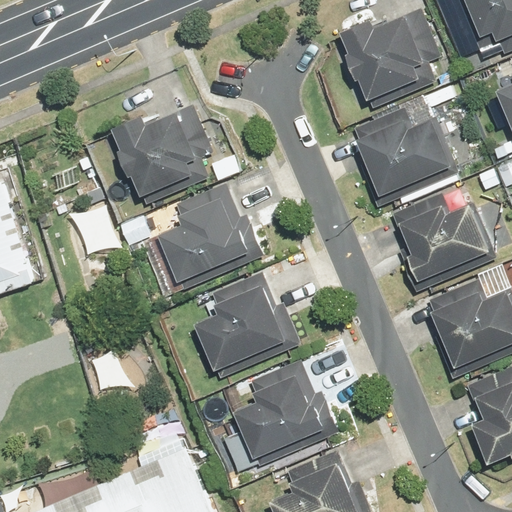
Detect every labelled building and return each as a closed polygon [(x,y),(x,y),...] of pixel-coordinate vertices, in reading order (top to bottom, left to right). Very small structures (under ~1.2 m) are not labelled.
[(511,0),(465,0),(486,50),(498,45),(505,60),(511,57),(511,0)] [(421,13),(344,45),(373,113),(449,82),(421,13)] [(511,89),(502,94),(511,117),(511,89)] [(194,103),(115,136),(146,209),(225,176),(194,103)] [(353,136),(382,204),(461,171),(438,116),(416,125),(411,112),(353,136)] [(245,152),(223,162),(230,179),(252,170),(245,152)] [(7,181),(0,183),(0,296),(39,285),(7,181)] [(157,245),(178,297),(259,264),(229,192),(171,216),(180,236),(157,245)] [(393,220),(423,292),(499,260),(477,208),(458,215),(451,196),(393,220)] [(511,290),(506,276),(430,308),(461,383),(511,361),(511,290)] [(199,333),(220,384),(301,351),(271,279),(214,303),(222,323),(199,333)] [(237,423),(259,475),(340,441),(310,370),(252,393),(261,413),(237,423)] [(511,463),(511,376),(489,386),(497,405),(477,413),(500,468),(511,463)] [(237,511),(208,441),(38,511),(237,511)] [(271,510),(272,511),(367,511),(344,457),(286,481),(295,500),(271,510)]
